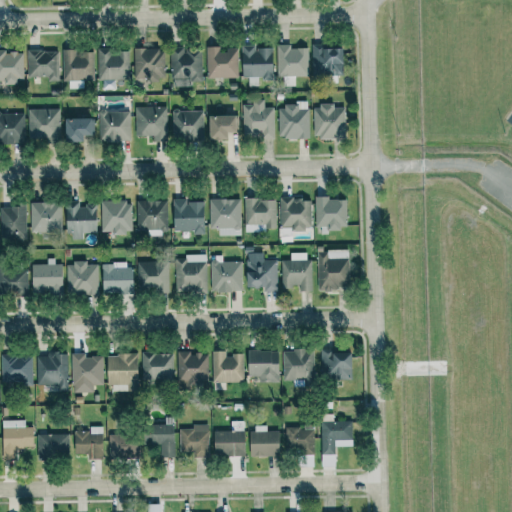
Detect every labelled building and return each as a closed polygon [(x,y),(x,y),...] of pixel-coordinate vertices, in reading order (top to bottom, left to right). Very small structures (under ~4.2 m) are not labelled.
[(273,78),(272,48),(255,49),(255,45),(241,46),(242,77),(248,77),(248,86),(258,86),(258,78),(273,78)] [(308,48),(289,48),(289,45),(276,45),(277,77),(283,77),(283,86),(295,85),(295,77),(308,76),(308,48)] [(202,52),(184,52),(184,46),(170,47),(171,80),(174,80),(174,87),(190,86),(190,82),(203,82),(202,52)] [(312,75),(342,74),(342,46),(311,47),(312,75)] [(206,47),(206,78),(238,78),(237,50),(219,50),(219,47),(206,47)] [(164,81),(165,49),(134,48),(133,80),(164,81)] [(58,49),(26,50),(27,77),(47,77),(47,81),(59,81),(58,49)] [(61,51),(62,81),(94,80),(93,50),(61,51)] [(129,50),(97,50),(97,80),(103,80),(103,89),(114,89),(114,79),(129,79),(129,50)] [(0,51),(0,80),(4,80),(5,83),(23,83),(23,51),(0,51)] [(242,137),(260,137),(260,139),(273,139),(273,107),(264,107),(264,99),(253,99),(253,104),(242,104),(242,137)] [(278,138),(308,138),(309,104),(278,103),(278,138)] [(313,105),(313,138),(344,138),(344,107),(334,107),(334,105),(313,105)] [(134,107),(135,137),(167,136),(166,107),(134,107)] [(27,109),(28,139),(59,138),(59,109),(27,109)] [(130,141),(129,110),(98,111),(99,141),(130,141)] [(203,110),(172,110),(172,140),(203,139),(203,110)] [(24,112),(0,112),(0,143),(24,143),(24,112)] [(235,115),(208,116),(208,141),(227,141),(226,133),(236,133),(235,115)] [(94,119),(64,118),(63,142),(82,142),(83,136),(94,136),(94,119)] [(346,230),(345,198),(314,199),(315,228),(324,227),(324,230),(346,230)] [(203,202),(186,202),(185,199),(172,199),(173,233),(204,232),(203,202)] [(218,236),(240,236),(240,199),(209,200),(209,229),(218,229),(218,236)] [(244,200),(244,225),(265,225),(265,228),(276,228),(275,199),(244,200)] [(310,199),(279,199),(279,230),(310,230),(310,199)] [(166,200),(136,201),(136,230),(167,229),(166,200)] [(101,233),(132,232),(131,201),(100,201),(101,233)] [(61,231),(60,202),(29,203),(30,232),(61,231)] [(97,233),(96,204),(78,204),(78,202),(66,202),(67,239),(82,239),(82,233),(97,233)] [(0,238),(26,238),(25,205),(0,205),(0,238)] [(347,250),(317,251),(318,291),(337,291),(337,287),(349,286),(347,250)] [(276,292),(276,260),(263,260),(262,253),(253,253),(253,260),(245,261),(246,288),(263,288),(263,292),(276,292)] [(280,260),(281,288),(298,287),(299,291),(312,291),(311,260),(306,260),(306,253),(290,253),(290,260),(280,260)] [(206,256),(174,256),(175,293),(207,293),(206,256)] [(241,261),(222,262),(222,257),(210,257),(210,292),(241,291),(241,261)] [(62,264),(54,264),(54,259),(46,259),(46,264),(30,264),(31,292),(62,291),(62,264)] [(155,293),(168,293),(168,261),(136,262),(137,288),(155,288),(155,293)] [(66,263),(66,295),(97,295),(97,263),(66,263)] [(130,263),(101,263),(101,293),(131,293),(130,263)] [(26,268),(0,268),(0,296),(27,295),(26,268)] [(282,350),(282,381),(314,380),(313,349),(282,350)] [(320,380),(351,379),(350,353),(331,354),(331,349),(320,349),(320,380)] [(247,350),(247,376),(258,377),(258,382),(277,383),(278,351),(247,350)] [(208,382),(207,354),(189,354),(189,351),(177,351),(177,389),(200,388),(199,382),(208,382)] [(212,383),(243,382),(243,355),(225,355),(225,351),(212,352),(212,383)] [(172,352),(141,353),(142,381),(173,380),(172,352)] [(67,354),(35,354),(36,386),(56,385),(56,392),(68,392),(67,354)] [(71,355),(71,393),(93,392),(93,385),(102,385),(102,354),(71,355)] [(137,354),(106,355),(106,385),(137,384),(137,354)] [(0,355),(1,384),(32,383),(32,355),(0,355)] [(33,447),(32,427),(25,427),(25,420),(1,420),(2,460),(16,459),(16,447),(33,447)] [(230,431),(213,431),(213,456),(243,456),(244,421),(230,421),(230,431)] [(320,422),(321,455),(335,455),(335,441),(351,441),(351,421),(320,422)] [(173,425),(148,425),(148,445),(160,445),(160,458),(174,457),(173,425)] [(179,429),(179,452),(192,452),(192,457),(208,456),(207,425),(191,425),(191,429),(179,429)] [(285,428),(285,454),(314,453),(313,425),(303,425),(303,427),(285,428)] [(250,456),(279,456),(279,431),(266,431),(266,426),(250,426),(250,456)] [(73,432),(74,454),(90,453),(90,460),(103,460),(102,427),(89,427),(89,431),(73,432)] [(68,434),(37,434),(37,456),(69,455),(68,434)] [(140,458),(139,434),(108,435),(109,458),(140,458)]
